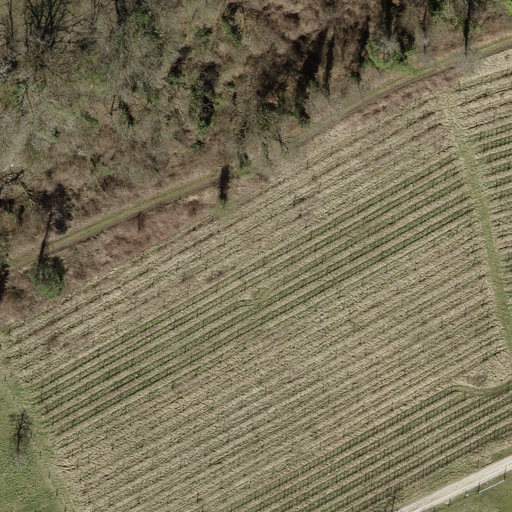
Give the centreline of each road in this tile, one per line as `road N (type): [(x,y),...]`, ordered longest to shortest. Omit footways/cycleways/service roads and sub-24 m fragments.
road 1 (track): [(511,45),(428,73),(289,149),(0,266)]
road 2 (track): [(121,0),(96,24),(0,57)]
